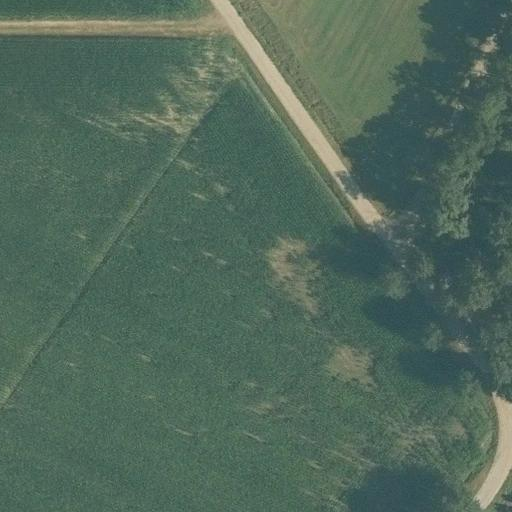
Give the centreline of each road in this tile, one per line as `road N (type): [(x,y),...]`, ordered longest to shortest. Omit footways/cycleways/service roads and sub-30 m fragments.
road 1 (track): [(511,401),(216,0)]
road 2 (track): [(232,22),(0,29)]
